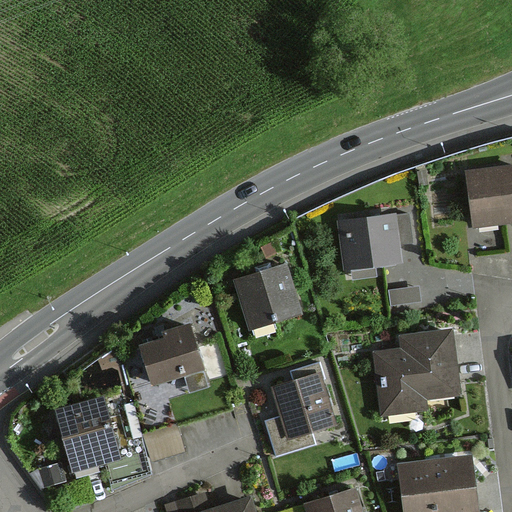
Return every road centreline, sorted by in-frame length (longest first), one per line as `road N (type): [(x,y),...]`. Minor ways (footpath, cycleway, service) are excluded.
road 1 (secondary): [(0,368),(166,250),(296,176),(511,93)]
road 2 (residential): [(511,304),(495,336),(511,471)]
road 3 (residential): [(252,443),(98,511)]
